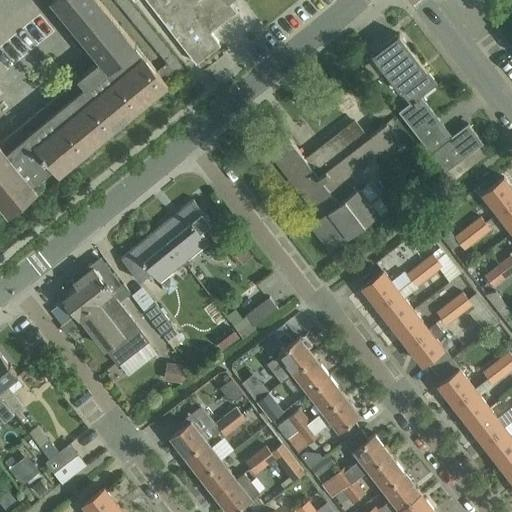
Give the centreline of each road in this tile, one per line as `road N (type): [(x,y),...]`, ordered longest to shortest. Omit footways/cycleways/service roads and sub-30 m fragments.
road 1 (residential): [(478,511),(330,312),(307,296),(187,139)]
road 2 (residential): [(179,511),(13,281)]
road 3 (residential): [(13,281),(187,139)]
road 4 (residential): [(187,139),(362,0)]
road 5 (residential): [(511,120),(418,0)]
